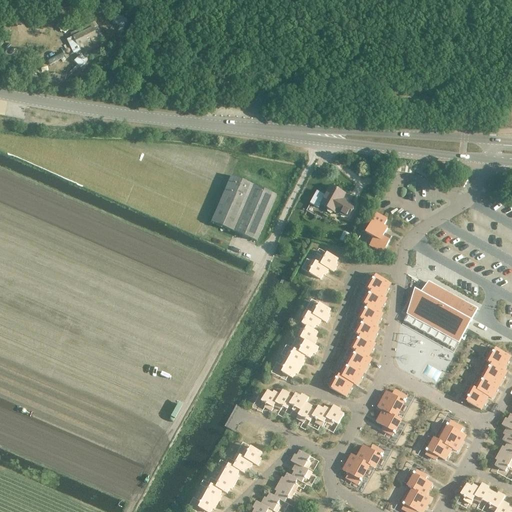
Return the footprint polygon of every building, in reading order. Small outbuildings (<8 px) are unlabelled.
[(100,0),(102,1),(104,7),(103,8),(111,11),(118,6),(118,0),(100,0)] [(92,28),(90,24),(81,29),(70,34),(72,38),(69,39),(72,45),(71,46),(70,46),(72,49),(77,47),(79,51),(85,47),(83,44),(87,43),(91,41),(93,46),(100,42),(96,36),(100,34),(96,26),(92,28)] [(74,59),(79,66),(87,60),(82,53),(74,59)] [(212,223),(257,242),(277,196),(232,176),(212,223)] [(318,208),(320,205),(327,208),(326,210),(328,212),(330,213),(332,213),(333,212),(334,212),(336,210),(349,217),(354,207),(341,200),(345,194),(331,186),(325,196),(317,191),(310,204),(318,208)] [(367,233),(375,238),(370,247),(382,253),(390,238),(385,235),(388,229),(383,227),(387,220),(377,214),(367,233)] [(321,257),(318,263),(329,270),(333,272),(336,268),(334,267),(338,260),(327,254),(325,257),(324,257),(323,258),(321,257)] [(329,270),(318,263),(313,261),(309,267),(311,269),(310,270),(312,270),(310,274),(320,280),(324,273),(326,274),(329,270)] [(366,288),(372,291),(372,290),(383,297),(388,288),(390,284),(388,283),(376,276),(374,280),(373,279),(373,280),(371,279),(366,288)] [(420,293),(408,314),(459,343),(477,310),(429,283),(423,294),(420,293)] [(365,299),(362,304),(368,307),(368,306),(379,312),(384,303),(387,299),(384,298),(383,297),(372,290),(372,291),(372,292),(371,295),(369,294),(369,295),(367,294),(365,299)] [(314,307),(310,314),(321,320),(326,323),(329,319),(326,317),(331,310),(320,304),(318,308),(317,307),(316,308),(314,307)] [(361,315),(358,319),(364,322),(364,321),(376,327),(380,318),(383,314),(380,313),(379,312),(368,306),(368,307),(367,310),(365,309),(365,310),(364,309),(361,315)] [(302,324),(307,327),(313,330),(317,323),(319,324),(321,320),(310,314),(306,311),(302,318),(304,319),(303,320),(304,320),(302,324)] [(357,330),(355,334),(360,337),(361,336),(372,342),(373,339),(376,333),(379,329),(377,328),(375,327),(376,327),(364,321),(364,322),(365,322),(363,325),(362,324),(361,325),(360,324),(357,330)] [(297,336),(302,339),(314,345),(316,341),(314,340),(318,333),(313,330),(307,327),(305,330),(304,330),(303,331),(301,329),(297,336)] [(351,349),(356,352),(357,351),(368,357),(373,349),(375,344),(373,343),(372,342),(361,336),(360,337),(361,337),(359,340),(358,339),(357,340),(356,339),(351,349)] [(301,348),(299,352),(305,356),(310,359),(314,351),(316,352),(318,348),(314,345),(302,339),(298,346),(300,347),(300,348),(301,348)] [(288,352),(284,359),(301,368),(303,364),(301,363),(305,356),(299,352),(294,349),(292,353),(291,352),(290,353),(288,352)] [(491,353),(486,362),(492,365),(493,364),(503,370),(508,361),(510,357),(508,356),(496,349),(494,353),(493,352),(493,353),(491,352),(491,353)] [(348,362),(347,364),(349,365),(349,364),(362,371),(364,373),(369,364),(371,359),(369,358),(368,357),(357,351),(356,352),(357,352),(355,355),(354,354),(354,355),(352,354),(348,362)] [(432,365),(443,369),(447,360),(436,355),(432,365)] [(301,368),(284,359),(280,365),(282,367),(284,369),(282,373),(293,379),(297,371),(299,373),(301,368)] [(345,368),(340,376),(343,377),(343,379),(351,383),(353,384),(357,386),(362,377),(364,373),(362,371),(349,364),(349,365),(350,365),(348,368),(347,368),(346,368),(345,368)] [(487,368),(482,377),(485,378),(497,384),(499,386),(504,377),(504,376),(506,372),(504,371),(503,370),(493,364),(492,365),(491,368),(490,367),(489,368),(488,367),(487,368)] [(334,379),(329,388),(346,397),(348,394),(351,388),(353,384),(351,383),(343,379),(343,377),(340,376),(340,375),(338,379),(336,379),(336,380),(334,379)] [(480,381),(475,389),(478,391),(488,397),(489,398),(492,399),(497,390),(497,389),(499,386),(497,384),(485,378),(483,381),(482,380),(481,382),(480,381)] [(472,387),(467,397),(468,397),(468,398),(469,399),(467,402),(479,409),(481,410),(483,406),(488,397),(478,391),(475,389),(472,387)] [(271,412),(274,407),(280,395),(276,393),(275,395),(267,391),(262,402),(265,404),(265,405),(266,406),(265,408),(271,412)] [(287,410),(290,405),(293,399),(286,395),(287,393),(283,391),(280,395),(274,407),(281,410),(282,408),(283,409),(284,408),(287,410)] [(383,399),(378,408),(382,410),(396,417),(404,403),(405,403),(406,402),(405,401),(407,398),(395,391),(392,395),(389,393),(387,392),(383,399)] [(299,414),(306,403),(308,398),(304,396),(303,398),(295,394),(293,399),(290,405),(294,407),(293,408),(294,409),(293,411),(299,414)] [(310,422),(313,417),(316,412),(309,408),(310,406),(306,403),(299,414),(297,419),(304,423),(305,421),(306,421),(306,420),(310,422)] [(333,406),(331,411),(325,422),(332,426),(333,424),(334,424),(334,423),(338,425),(344,414),(337,410),(338,408),(333,406)] [(316,412),(313,417),(316,419),(316,421),(317,421),(316,423),(322,427),(325,422),(331,411),(327,409),(325,411),(318,407),(316,412)] [(383,411),(376,423),(381,425),(384,427),(382,430),(392,436),(393,434),(395,434),(396,433),(395,432),(394,432),(398,426),(401,420),(396,417),(382,410),(383,411)] [(502,426),(507,428),(511,430),(511,415),(510,415),(506,422),(504,421),(502,426)] [(448,427),(440,441),(453,449),(453,450),(457,452),(462,442),(466,436),(463,435),(460,433),(462,429),(450,422),(449,425),(447,425),(446,426),(448,427)] [(503,441),(507,443),(511,445),(511,430),(507,428),(504,432),(507,434),(503,441)] [(427,452),(426,455),(436,460),(438,457),(441,458),(445,461),(452,449),(453,450),(453,449),(440,441),(440,442),(434,439),(434,440),(428,450),(427,450),(426,452),(427,452)] [(501,449),(499,453),(511,460),(511,445),(507,443),(503,450),(501,449)] [(356,457),(355,458),(369,466),(374,468),(381,457),(382,457),(383,456),(382,455),(383,453),(383,452),(373,447),(371,450),(368,448),(366,447),(363,446),(357,458),(356,457)] [(245,450),(241,457),(253,463),(257,466),(260,462),(258,460),(262,453),(251,447),(249,451),(248,450),(247,451),(245,450)] [(291,462),(296,465),(307,471),(311,464),(309,463),(310,462),(308,461),(310,457),(300,451),(296,459),(294,457),(291,462)] [(511,467),(511,460),(499,453),(497,458),(499,459),(495,466),(505,472),(507,468),(509,469),(509,468),(511,469),(511,467)] [(236,464),(234,468),(239,471),(244,474),(248,466),(250,468),(253,463),(241,457),(237,454),(233,461),(235,462),(234,463),(236,464)] [(346,465),(343,471),(345,472),(349,474),(346,478),(358,485),(360,482),(361,482),(362,481),(362,480),(361,480),(369,466),(355,458),(356,457),(352,455),(346,465)] [(223,468),(219,475),(235,483),(238,479),(235,478),(239,471),(234,468),(229,465),(227,469),(226,468),(225,469),(223,468)] [(295,470),(291,477),(298,480),(302,483),(304,479),(306,480),(306,479),(308,480),(312,473),(307,471),(296,465),(293,469),(295,470)] [(414,475),(407,487),(413,490),(426,498),(427,497),(426,496),(432,484),(428,482),(425,480),(427,477),(417,471),(415,474),(414,473),(413,475),(414,475)] [(281,480),(279,484),(295,493),(298,487),(296,486),(297,485),(296,484),(298,480),(291,477),(287,474),(283,481),(281,480)] [(218,484),(216,488),(222,491),(227,494),(231,486),(233,488),(235,483),(219,475),(215,481),(218,482),(217,483),(218,484)] [(278,490),(274,497),(280,500),(285,503),(287,499),(288,500),(289,499),(291,500),(295,493),(279,484),(276,489),(278,490)] [(483,501),(486,503),(492,493),(485,489),(486,486),(482,484),(479,489),(473,500),(480,504),(481,502),(482,502),(483,501)] [(206,488),(202,495),(218,503),(220,499),(218,498),(222,491),(216,488),(212,485),(209,489),(208,488),(208,489),(206,488)] [(470,505),(473,500),(479,489),(475,487),(474,489),(467,485),(461,495),(465,497),(464,499),(465,499),(464,501),(470,505)] [(404,506),(402,509),(406,511),(416,511),(423,511),(426,509),(431,499),(427,497),(426,498),(413,490),(405,505),(404,504),(403,505),(404,506)] [(489,509),(494,511),(496,511),(502,502),(505,497),(500,494),(499,497),(492,493),(486,503),(490,505),(489,506),(490,507),(489,509)] [(263,500),(261,504),(272,511),(274,511),(278,511),(281,507),(279,506),(279,505),(278,504),(280,500),(274,497),(270,494),(266,501),(263,500)] [(218,503),(202,495),(198,501),(200,502),(200,503),(201,504),(199,508),(206,511),(210,511),(213,507),(216,508),(218,503)] [(256,507),(253,511),(271,511),(272,511),(261,504),(256,502),(254,506),(256,507)] [(510,511),(511,510),(511,509),(505,506),(506,504),(502,502),(496,511),(510,511)]
